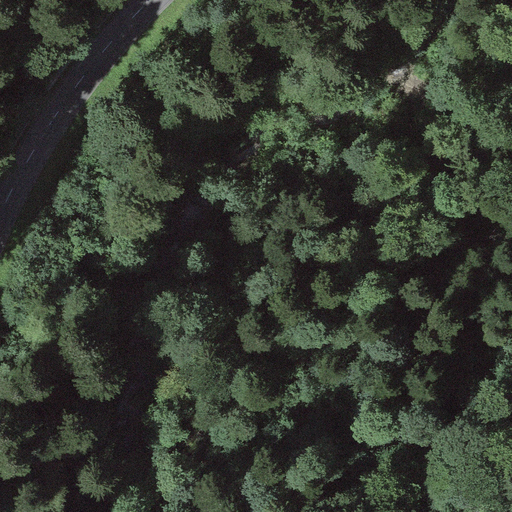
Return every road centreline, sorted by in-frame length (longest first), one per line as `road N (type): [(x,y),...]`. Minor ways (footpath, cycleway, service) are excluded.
road 1 (tertiary): [(0,214),(63,103),(150,0)]
road 2 (track): [(417,511),(476,388),(511,349)]
